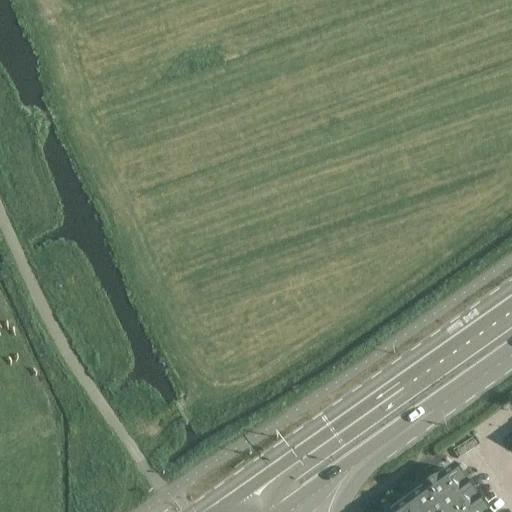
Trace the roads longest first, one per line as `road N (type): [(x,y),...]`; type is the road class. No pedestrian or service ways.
road 1 (track): [(132,449),(183,420),(204,391),(74,109),(38,0)]
road 2 (secondary): [(511,296),(239,487)]
road 3 (secondary): [(366,458),(511,355)]
